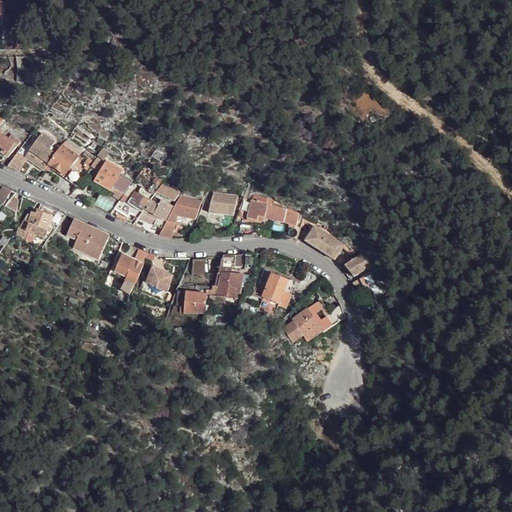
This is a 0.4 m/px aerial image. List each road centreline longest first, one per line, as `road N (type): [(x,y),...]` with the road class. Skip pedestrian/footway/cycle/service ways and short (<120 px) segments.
road 1 (residential): [(336,408),(356,326),(346,292),(325,266),(275,244),(157,244),(0,174)]
road 2 (track): [(511,192),(376,72),(360,0)]
